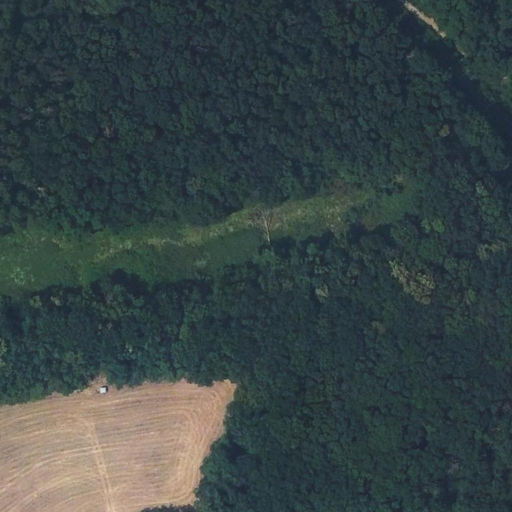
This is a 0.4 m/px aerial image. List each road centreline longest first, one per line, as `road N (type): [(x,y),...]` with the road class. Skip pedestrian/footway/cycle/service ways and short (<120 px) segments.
road 1 (track): [(311,217),(341,268),(511,356)]
road 2 (track): [(341,268),(267,350),(232,376)]
